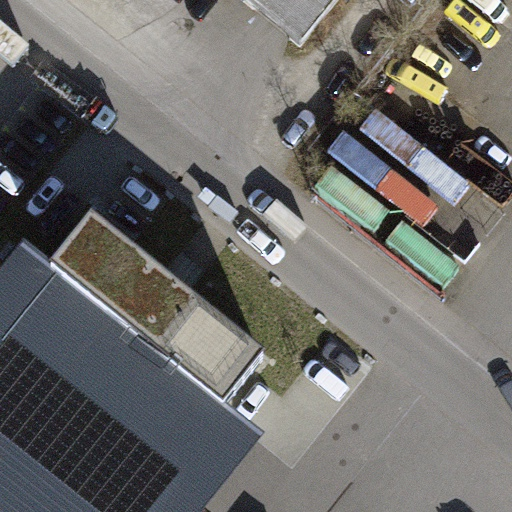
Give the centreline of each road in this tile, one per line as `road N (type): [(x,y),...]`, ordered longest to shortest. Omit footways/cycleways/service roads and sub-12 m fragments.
road 1 (unclassified): [(0,13),(511,425)]
road 2 (unknown): [(436,364),(511,268)]
